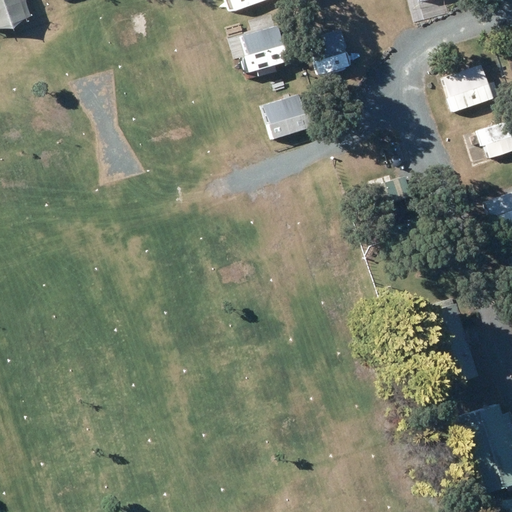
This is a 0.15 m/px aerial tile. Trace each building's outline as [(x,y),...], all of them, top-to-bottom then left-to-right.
[(480,65),(441,78),(451,112),(491,100),(480,65)] [(511,136),(508,120),(475,129),(485,160),(511,152),(511,136)] [(511,186),(483,199),(497,233),(511,227),(511,186)] [(426,372),(468,357),(445,289),(403,303),(426,372)] [(438,399),(463,477),(511,462),(485,384),(438,399)] [(511,511),(511,509),(505,488),(479,496),(484,511),(511,511)]
